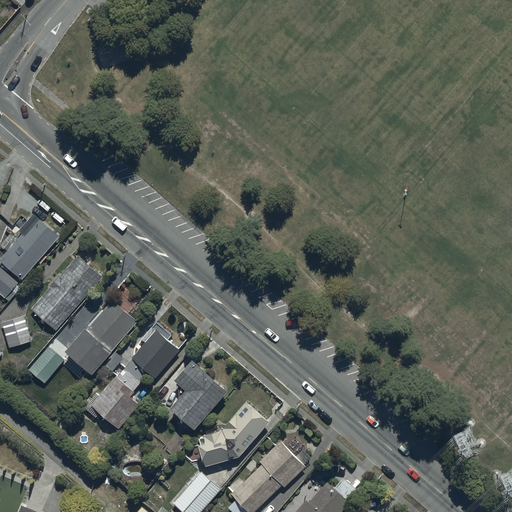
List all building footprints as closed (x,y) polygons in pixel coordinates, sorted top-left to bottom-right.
[(22,234),(0,259),(0,260),(22,280),(60,237),(34,214),(19,231),(22,234)] [(57,330),(103,277),(79,256),(62,276),(59,274),(50,285),(51,286),(31,308),(57,330)] [(18,283),(0,266),(0,294),(4,298),(18,283)] [(67,354),(82,367),(93,376),(138,321),(112,300),(88,329),(86,328),(67,351),(68,352),(67,354)] [(25,316),(2,322),(9,348),(32,342),(25,316)] [(156,379),(180,349),(157,330),(156,332),(151,328),(142,339),(146,342),(118,377),(116,375),(92,406),(120,429),(140,404),(130,397),(149,373),(156,379)] [(29,371),(44,384),(65,360),(49,347),(29,371)] [(174,381),(185,391),(169,410),(194,431),(227,392),(191,361),(174,381)] [(269,422),(245,401),(221,431),(203,435),(204,438),(199,439),(200,445),(198,446),(203,466),(239,457),(269,422)] [(297,457),(280,440),(259,461),(262,464),(243,483),(238,478),(227,488),(232,493),(231,494),(236,499),(227,507),(231,511),(254,511),(282,485),(285,488),(306,467),(304,465),(311,458),(303,450),(297,457)] [(183,511),(201,511),(222,489),(202,472),(174,504),(183,511)] [(310,502),(307,499),(295,511),(341,511),(360,492),(344,479),(334,490),(326,483),(310,502)]
